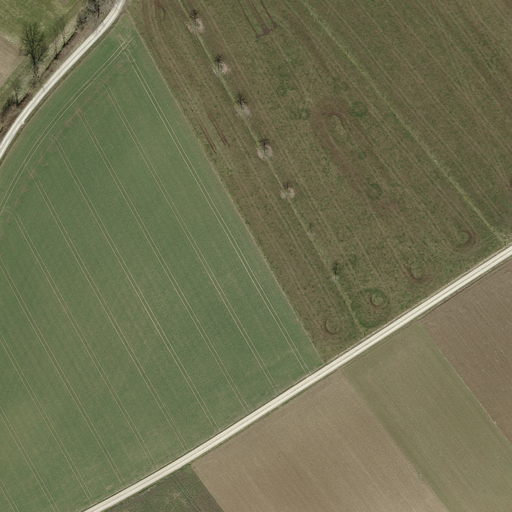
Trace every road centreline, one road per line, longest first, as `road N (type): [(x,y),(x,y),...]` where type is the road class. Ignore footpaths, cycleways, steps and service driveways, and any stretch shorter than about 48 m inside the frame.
road 1 (track): [(511,251),(218,440),(90,511)]
road 2 (track): [(121,0),(0,155)]
